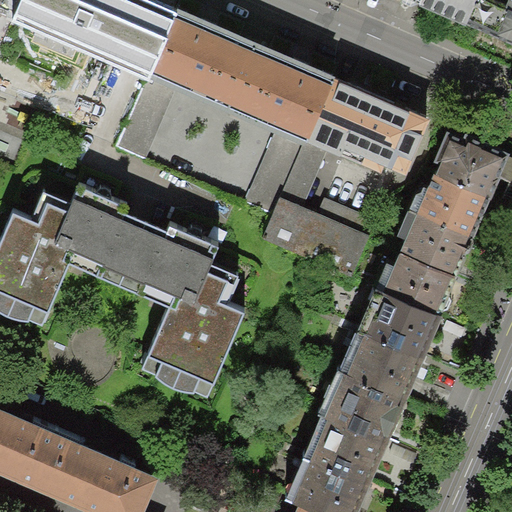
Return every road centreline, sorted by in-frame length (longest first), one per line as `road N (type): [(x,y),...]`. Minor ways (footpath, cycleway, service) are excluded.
road 1 (secondary): [(511,100),(277,0)]
road 2 (tertiary): [(511,366),(449,511)]
